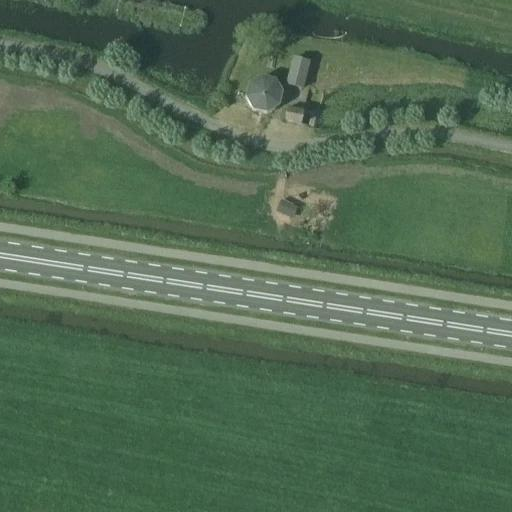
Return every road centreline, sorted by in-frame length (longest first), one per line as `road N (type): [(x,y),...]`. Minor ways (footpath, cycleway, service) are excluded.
road 1 (unclassified): [(511,147),(409,132),(292,145),(249,141),(104,70),(0,45)]
road 2 (primary): [(511,336),(0,256)]
